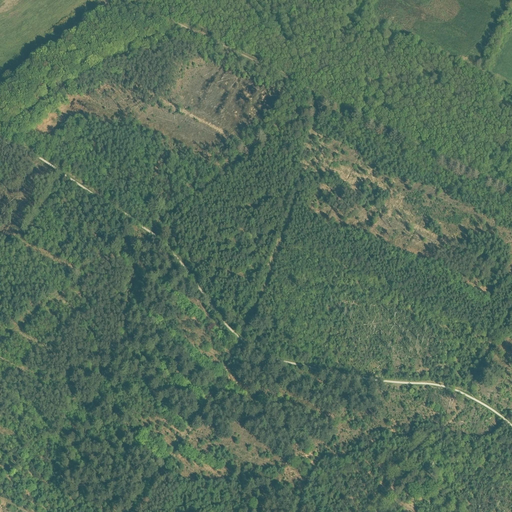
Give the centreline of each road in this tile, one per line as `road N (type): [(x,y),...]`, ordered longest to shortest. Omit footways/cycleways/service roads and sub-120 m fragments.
road 1 (track): [(511,191),(323,95)]
road 2 (track): [(134,511),(240,339)]
road 3 (track): [(468,396),(410,454),(389,493)]
